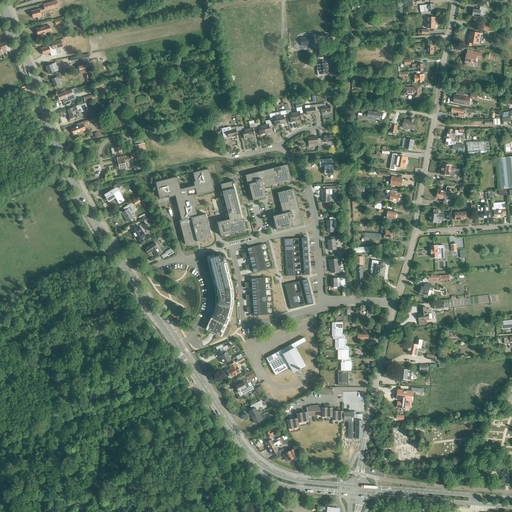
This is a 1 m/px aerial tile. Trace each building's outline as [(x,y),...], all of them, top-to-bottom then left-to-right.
[(37,18),(42,17),(40,12),(58,7),(62,6),(60,0),(58,0),(43,4),(44,8),(31,12),(33,18),(37,17),(37,18)] [(480,13),(485,14),(487,3),(481,2),(480,7),(479,10),(474,9),(473,16),(480,17),(480,13)] [(421,6),(422,15),(431,14),(431,11),(434,11),(433,5),(421,6)] [(427,28),(436,29),(436,17),(427,17),(427,28)] [(46,33),(51,32),(49,26),(45,27),(44,27),(36,29),(38,36),(40,35),(41,39),(47,37),(46,34),(46,33)] [(471,43),(480,45),(481,39),(479,39),(480,33),(470,32),(468,42),(467,42),(467,45),(471,46),(471,43)] [(300,42),(313,41),(313,33),(299,35),(300,42)] [(52,56),(57,55),(55,49),(65,46),(64,40),(51,43),(52,46),(41,49),(43,55),(51,53),(52,56)] [(328,59),(324,60),(324,57),(323,50),(315,51),(316,58),(318,58),(319,60),(316,61),(317,69),(318,76),(324,75),(324,74),(330,74),(328,59)] [(476,56),(472,55),(473,52),(468,51),(467,54),(466,54),(465,62),(467,63),(467,65),(470,66),(471,63),(474,64),(475,61),(477,61),(478,57),(476,56)] [(382,54),(361,56),(361,64),(383,63),(382,54)] [(46,66),(49,74),(57,71),(54,63),(46,66)] [(51,79),(54,87),(60,85),(59,83),(62,82),(60,76),(51,79)] [(475,84),(476,81),(463,79),(463,80),(462,79),(461,85),(462,85),(465,86),(465,87),(469,87),(470,83),(475,84)] [(413,99),(421,98),(421,85),(413,86),(413,87),(404,88),(404,95),(413,95),(413,99)] [(58,95),(60,101),(74,95),(72,92),(76,91),(75,89),(71,89),(58,95)] [(470,99),(477,100),(478,95),(471,93),(470,98),(460,96),(460,94),(456,94),(456,95),(454,95),(454,99),(453,99),(452,101),(453,102),(453,103),(469,105),(470,99)] [(317,105),(318,111),(321,111),(321,113),(331,112),(330,105),(325,106),(325,103),(317,105)] [(76,114),(87,110),(85,105),(82,106),(83,108),(80,109),(77,110),(76,107),(67,110),(70,116),(69,117),(70,121),(74,120),(75,120),(78,119),(76,114)] [(315,112),(318,111),(317,105),(309,106),(310,108),(305,109),(306,115),(316,114),(315,112)] [(294,112),(296,122),(301,120),(300,114),(303,113),(301,107),(296,108),(297,112),(294,112)] [(465,109),(465,110),(452,107),(450,113),(456,114),(455,117),(464,118),(465,112),(475,114),(476,110),(465,109)] [(296,122),(294,112),(291,113),(290,110),(285,111),(286,117),(289,116),(291,123),(296,122)] [(284,117),(286,117),(285,111),(280,112),(281,115),(278,116),(280,125),(285,124),(284,117)] [(374,119),(380,120),(381,113),(369,111),(368,115),(362,113),(358,113),(357,119),(373,121),(374,119)] [(502,113),(503,122),(511,121),(510,112),(502,113)] [(280,125),(278,116),(275,116),(274,113),(269,114),(270,120),(273,120),(275,126),(280,125)] [(403,127),(416,130),(417,121),(414,120),(410,119),(410,120),(404,119),(403,127)] [(272,126),(270,120),(265,121),(266,124),(263,125),(265,134),(270,133),(269,126),(272,126)] [(71,129),(73,134),(85,129),(82,122),(76,124),(77,127),(71,129)] [(265,134),(263,125),(260,126),(259,122),(254,124),(255,129),(258,129),(260,135),(265,134)] [(253,130),(255,129),(254,124),(249,125),(250,128),(247,129),(249,138),(254,137),(253,130)] [(239,133),(238,127),(238,126),(230,128),(231,130),(226,131),(228,138),(237,136),(237,134),(239,133)] [(249,138),(247,129),(244,129),(243,126),(238,127),(239,133),(242,132),(244,139),(249,138)] [(451,134),(457,135),(463,136),(463,133),(461,133),(457,133),(457,131),(448,129),(446,137),(451,138),(451,134)] [(456,144),(457,135),(451,134),(451,138),(446,137),(445,145),(453,146),(452,150),(463,151),(464,145),(456,144)] [(320,138),(321,145),(333,144),(332,135),(323,136),(323,138),(320,138)] [(321,147),(321,145),(320,138),(317,139),(317,137),(307,138),(308,147),(318,146),(318,148),(321,147)] [(407,149),(413,150),(414,140),(406,139),(404,138),(402,147),(400,147),(399,149),(407,151),(407,149)] [(142,152),(147,151),(145,143),(134,145),(136,151),(141,150),(142,152)] [(132,161),(133,162),(138,161),(137,157),(140,157),(139,151),(136,152),(131,153),(131,155),(117,158),(119,168),(125,167),(127,168),(129,167),(130,166),(129,162),(132,161)] [(396,166),(405,168),(406,157),(398,156),(398,158),(392,157),(391,161),(397,162),(396,166)] [(511,156),(497,158),(500,189),(511,187),(511,156)] [(324,175),(333,174),(332,159),(319,160),(319,168),(324,167),(324,175)] [(450,172),(457,173),(457,169),(451,168),(451,166),(442,164),(440,174),(449,176),(450,172)] [(254,200),(257,200),(265,197),(263,187),(266,187),(265,185),(269,184),(269,186),(273,185),(272,183),(276,182),(276,184),(280,183),(279,181),(283,180),(283,182),(287,181),(286,179),(290,178),(288,169),(287,167),(283,168),(283,167),(264,172),(256,174),(255,173),(247,175),(248,180),(246,181),(247,185),(249,184),(250,189),(248,190),(249,194),(251,193),(253,198),(251,199),(251,201),(254,200)] [(212,184),(208,169),(205,170),(193,173),(195,182),(194,182),(195,186),(180,189),(176,177),(155,182),(159,198),(163,197),(163,196),(168,195),(168,197),(175,196),(181,220),(182,224),(180,225),(181,229),(183,228),(184,232),(182,232),(183,237),(185,236),(186,240),(185,240),(184,240),(185,244),(187,244),(211,238),(206,217),(205,214),(197,216),(196,212),(195,212),(194,208),(196,207),(194,195),(196,195),(214,191),(213,186),(212,184)] [(391,185),(401,187),(403,178),(393,177),(392,179),(389,178),(388,181),(392,182),(391,185)] [(246,229),(245,227),(243,219),(242,220),(234,188),(233,188),(232,181),(226,183),(223,184),(220,184),(220,185),(229,219),(217,222),(218,226),(220,236),(246,229)] [(322,196),(330,196),(330,189),(332,189),(332,186),(325,187),(325,190),(322,190),(322,196)] [(452,193),(453,192),(454,188),(453,187),(448,186),(447,187),(446,192),(438,190),(436,198),(443,199),(443,204),(451,205),(452,197),(450,197),(450,193),(452,193)] [(121,203),(124,201),(117,188),(104,195),(108,202),(115,197),(119,203),(121,202),(121,203)] [(272,216),(274,222),(276,230),(278,230),(278,228),(283,226),(283,228),(287,227),(287,226),(292,224),(292,226),(296,225),(296,223),(301,222),(301,220),(299,213),(297,214),(296,209),(292,193),(291,191),(291,189),(289,190),(281,192),(279,192),(279,193),(280,196),(278,197),(279,200),(281,200),(282,203),(280,204),(281,207),(283,206),(284,210),(282,211),(283,214),(272,216)] [(390,200),(399,202),(400,194),(397,194),(397,192),(386,190),(386,193),(387,193),(386,196),(390,197),(390,200)] [(505,200),(493,200),(495,217),(503,216),(503,214),(506,213),(505,200)] [(489,217),(488,206),(484,206),(485,210),(481,210),(477,210),(478,216),(481,216),(481,218),(489,217)] [(132,212),(130,213),(130,212),(133,211),(131,207),(121,213),(127,222),(135,217),(132,212)] [(392,218),(396,219),(397,212),(381,209),(380,212),(384,213),(388,214),(387,217),(384,216),(383,221),(391,222),(392,218)] [(455,212),(455,220),(467,219),(467,211),(455,212)] [(438,218),(443,219),(443,216),(438,215),(438,214),(431,213),(429,222),(437,223),(438,218)] [(327,221),(327,232),(334,232),(334,221),(336,221),(336,217),(330,218),(330,221),(327,221)] [(384,237),(392,239),(394,230),(386,229),(387,226),(382,225),(381,232),(385,233),(384,237)] [(130,231),(137,242),(146,236),(139,226),(130,231)] [(365,233),(364,238),(364,241),(369,241),(369,239),(377,239),(380,239),(381,234),(377,234),(365,233)] [(328,240),(329,250),(337,250),(336,242),(337,242),(337,237),(331,237),(331,240),(328,240)] [(306,238),(284,239),(284,246),(293,245),(293,241),(298,240),(298,245),(307,244),(306,238)] [(156,257),(161,253),(154,243),(145,249),(145,250),(145,251),(146,253),(147,253),(148,254),(152,251),(156,257)] [(380,249),(384,249),(383,244),(379,245),(369,247),(354,248),(355,253),(370,252),(380,250),(380,249)] [(248,252),(242,254),(242,256),(262,251),(261,245),(249,248),(247,248),(248,252)] [(440,250),(444,250),(443,245),(431,247),(432,258),(441,257),(440,250)] [(165,252),(168,257),(174,253),(171,248),(165,252)] [(262,251),(242,256),(243,258),(249,257),(250,260),(264,257),(262,251)] [(209,322),(205,329),(213,333),(221,337),(227,326),(228,323),(229,320),(230,318),(231,314),(232,311),(233,308),(233,306),(233,305),(233,303),(233,301),(233,299),(233,298),(233,296),(233,293),(233,291),(233,288),(232,285),(231,283),(230,275),(224,254),(207,258),(208,263),(211,276),(212,280),(213,283),(214,285),(214,288),(215,290),(215,292),(215,295),(216,297),(216,299),(215,302),(215,304),(215,306),(214,309),(213,311),(213,313),(212,315),(211,318),(210,320),(209,322)] [(331,273),(341,272),(340,260),(342,260),(342,255),(334,256),(335,259),(330,260),(330,264),(331,264),(331,273)] [(251,264),(245,266),(245,268),(265,263),(264,257),(250,260),(251,264)] [(355,274),(355,278),(364,278),(364,257),(356,257),(356,274),(355,274)] [(384,266),(385,262),(372,260),(371,269),(372,269),(371,273),(375,274),(383,276),(385,266),(383,266),(384,266)] [(265,263),(245,268),(246,270),(252,269),(253,273),(267,269),(265,263)] [(295,269),(286,270),(286,276),(295,276),(295,271),(300,271),(300,275),(309,275),(309,268),(300,269),(295,269)] [(345,278),(345,275),(340,276),(340,278),(331,278),(331,287),(338,287),(342,286),(346,286),(345,278)] [(307,279),(298,282),(304,306),(313,304),(307,279)] [(293,283),(285,285),(290,308),(291,309),(299,307),(293,283)] [(429,290),(432,290),(433,285),(425,284),(424,287),(422,287),(420,294),(424,294),(424,297),(427,297),(429,290)] [(428,313),(426,313),(425,307),(419,308),(420,314),(417,314),(418,321),(428,320),(428,313)] [(511,320),(501,321),(502,329),(511,328),(511,320)] [(342,334),(343,334),(343,327),(342,327),(342,326),(343,326),(343,323),(333,323),(333,336),(334,336),(339,337),(339,336),(342,336),(342,334)] [(345,334),(343,334),(342,334),(342,336),(339,336),(339,337),(334,336),(333,339),(335,339),(335,348),(336,348),(342,348),(345,348),(345,345),(345,338),(345,334)] [(300,369),(299,368),(304,366),(295,348),(306,342),(304,338),(266,358),(275,375),(290,366),(293,372),(298,369),(298,370),(300,369)] [(418,347),(420,348),(421,340),(416,339),(415,344),(408,343),(407,354),(416,355),(418,347)] [(348,346),(345,345),(345,348),(342,348),(336,348),(336,350),(338,350),(338,359),(342,359),(345,359),(348,359),(348,357),(348,349),(347,349),(348,346)] [(220,357),(223,364),(231,360),(226,352),(224,353),(224,354),(220,357)] [(351,357),(348,357),(348,359),(345,359),(342,359),(341,371),(348,371),(351,371),(352,361),(351,361),(351,357)] [(227,370),(231,377),(240,372),(235,363),(230,366),(231,368),(227,370)] [(406,379),(410,379),(411,370),(400,369),(399,378),(406,379)] [(348,371),(341,371),(338,370),(338,382),(339,382),(339,385),(345,386),(345,382),(348,382),(349,373),(348,373),(348,371)] [(250,383),(247,384),(247,383),(248,382),(248,381),(255,377),(252,371),(245,375),(237,379),(239,383),(235,385),(239,392),(240,391),(242,395),(253,389),(250,383)] [(407,391),(404,391),(404,390),(398,390),(397,399),(403,400),(403,402),(398,402),(397,407),(407,408),(408,403),(406,403),(406,400),(412,401),(413,391),(407,391)] [(317,415),(321,416),(322,407),(322,405),(319,406),(318,405),(313,406),(315,416),(317,416),(317,415)] [(332,417),(332,411),(332,408),(328,408),(328,405),(325,405),(325,407),(322,407),(321,416),(321,417),(332,417)] [(312,416),(313,417),(315,416),(313,406),(310,406),(310,407),(306,407),(307,412),(308,417),(312,416)] [(252,418),(262,413),(261,411),(258,413),(255,408),(249,411),(252,418)] [(343,420),(343,412),(343,411),(340,411),(340,410),(337,410),(337,411),(332,411),(332,417),(332,420),(343,420)] [(262,413),(252,418),(255,424),(262,420),(266,418),(264,415),(267,413),(266,411),(262,413)] [(343,412),(343,420),(348,420),(348,428),(348,439),(361,438),(362,429),(363,429),(363,425),(362,425),(362,414),(355,414),(355,412),(343,412)] [(299,427),(298,422),(297,418),(293,419),(293,417),(290,417),(290,420),(287,420),(288,429),(299,427)] [(265,434),(267,438),(275,433),(273,429),(265,434)] [(269,449),(281,442),(284,440),(283,437),(277,440),(278,442),(274,444),(271,439),(265,442),(269,449)] [(281,442),(269,449),(272,455),(278,452),(275,447),(279,445),(280,447),(283,446),(281,442)] [(292,456),(295,454),(293,449),(290,451),(283,454),(286,458),(288,461),(291,460),(291,459),(294,458),(292,456)]
